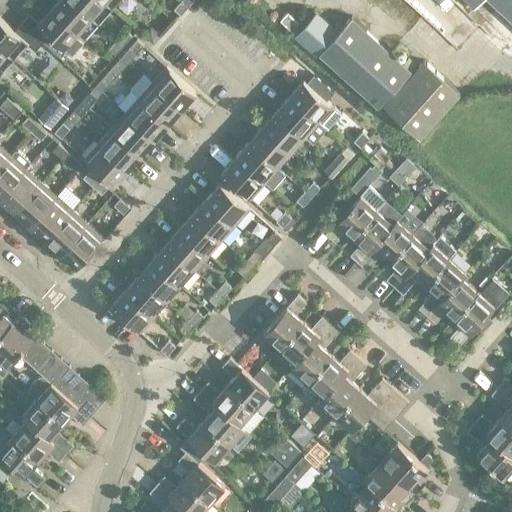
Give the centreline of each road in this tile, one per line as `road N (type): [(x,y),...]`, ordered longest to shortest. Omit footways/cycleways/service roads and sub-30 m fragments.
road 1 (residential): [(138,390),(178,375),(298,249),(451,387)]
road 2 (residential): [(62,310),(251,85),(196,38)]
road 3 (track): [(511,64),(451,59),(359,0)]
road 4 (residential): [(450,511),(459,489),(455,469),(427,415),(451,387)]
road 5 (residential): [(100,511),(138,390)]
